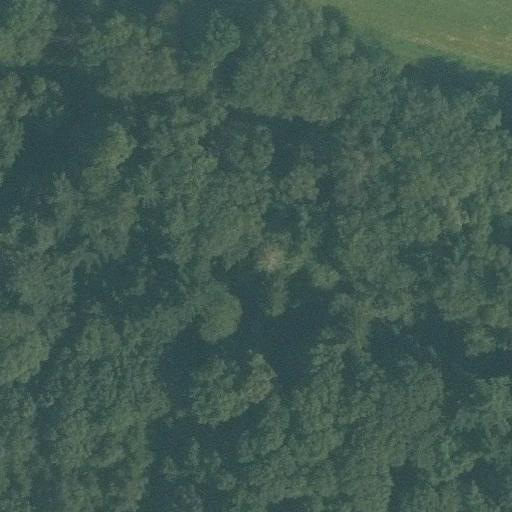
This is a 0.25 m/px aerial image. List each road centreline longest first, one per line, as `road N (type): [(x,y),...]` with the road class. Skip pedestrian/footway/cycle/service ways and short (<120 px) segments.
road 1 (track): [(0,130),(511,280)]
road 2 (track): [(232,0),(511,78)]
